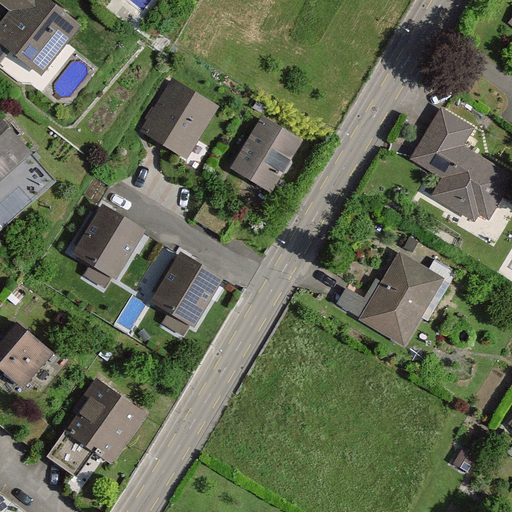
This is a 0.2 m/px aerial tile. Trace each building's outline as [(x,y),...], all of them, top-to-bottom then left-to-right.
[(55,0),(0,0),(0,5),(9,13),(0,24),(0,38),(43,73),(84,23),(55,0)] [(220,103),(172,76),(141,130),(189,157),(220,103)] [(441,109),(410,157),(441,177),(432,192),(482,224),(511,178),(462,147),(473,130),(441,109)] [(303,138),(262,114),(230,167),(272,192),(303,138)] [(0,182),(32,154),(0,118),(0,182)] [(103,200),(70,248),(114,278),(147,230),(103,200)] [(346,287),(335,305),(402,346),(445,277),(400,249),(367,301),(346,287)] [(179,251),(150,296),(195,324),(224,279),(179,251)] [(29,331),(0,364),(0,366),(25,387),(54,352),(29,331)] [(149,413),(99,379),(64,430),(113,464),(149,413)]
